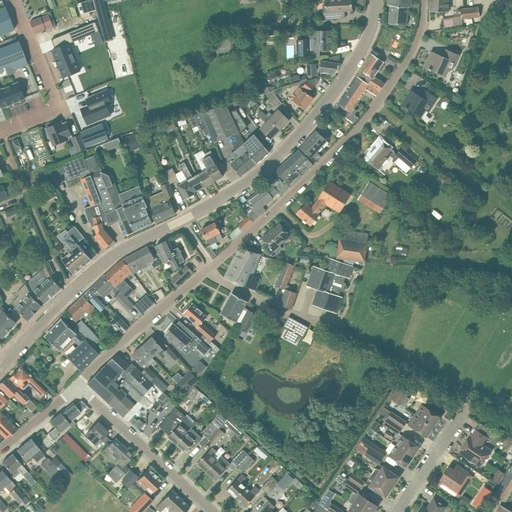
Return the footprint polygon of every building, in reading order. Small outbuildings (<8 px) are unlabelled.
[(351,0),(325,0),(326,5),(323,5),(324,19),(345,18),(345,11),(352,11),(351,0)] [(390,6),(389,23),(406,25),(408,8),(411,8),(411,0),(387,0),(388,5),(390,6)] [(428,0),(429,11),(440,11),(448,12),(448,0),(428,0)] [(461,9),(462,18),(480,16),(479,8),(461,9)] [(5,10),(0,12),(0,38),(14,33),(5,10)] [(53,27),(49,15),(31,22),(35,34),(53,27)] [(64,46),(53,50),(65,79),(81,72),(70,44),(81,40),(77,30),(60,36),(64,46)] [(314,32),(309,32),(309,38),(310,38),(310,50),(314,50),(322,49),(332,49),(331,31),(321,31),(314,32)] [(236,50),(233,33),(213,36),(216,54),(236,50)] [(296,39),(297,57),(311,56),(310,50),(310,38),(309,38),(296,39)] [(18,41),(0,47),(0,68),(11,64),(13,70),(27,64),(18,41)] [(425,67),(429,68),(445,76),(449,68),(452,69),(458,55),(447,50),(443,57),(431,52),(425,67)] [(371,53),(356,75),(379,91),(385,84),(374,76),(384,62),(371,53)] [(389,55),(386,60),(394,66),(398,61),(389,55)] [(307,70),(309,77),(318,76),(318,72),(335,74),(340,63),(322,60),(318,69),(317,69),(316,63),(307,65),(307,70)] [(299,75),(289,77),(292,85),(302,82),(299,75)] [(344,94),(357,103),(360,99),(362,100),(366,95),(364,93),(367,89),(376,95),(379,91),(356,75),(344,94)] [(293,101),(297,104),(304,110),(314,98),(309,94),(320,78),(317,77),(307,81),(304,86),(302,85),(296,93),(298,95),(293,101)] [(0,104),(1,107),(23,98),(17,83),(0,89),(0,104)] [(88,104),(80,107),(87,124),(110,115),(106,105),(110,103),(105,91),(88,98),(90,102),(87,103),(88,104)] [(272,91),(265,93),(276,108),(282,103),(272,91)] [(411,91),(402,104),(406,106),(424,118),(428,111),(429,111),(437,99),(426,91),(422,98),(411,91)] [(333,109),(353,123),(359,118),(354,115),(357,111),(354,108),(357,103),(344,94),(337,104),(333,109)] [(445,100),(455,107),(458,102),(448,95),(445,100)] [(208,127),(211,133),(215,142),(234,134),(239,132),(229,111),(226,104),(214,108),(202,113),(208,127)] [(237,109),(229,111),(239,132),(240,134),(249,126),(237,109)] [(200,130),(208,127),(202,113),(201,110),(187,116),(193,128),(198,126),(200,130)] [(269,112),(266,115),(269,119),(280,130),(289,121),(278,110),(273,115),(269,112)] [(260,128),(264,132),(271,139),(280,130),(269,119),(266,115),(261,111),(258,115),(265,123),(260,128)] [(176,127),(174,120),(163,123),(165,131),(176,127)] [(62,125),(61,122),(46,128),(53,145),(68,139),(67,137),(71,135),(66,123),(62,125)] [(160,123),(148,127),(149,132),(161,128),(160,123)] [(102,124),(80,133),(86,148),(108,139),(102,124)] [(316,130),(300,148),(316,162),(322,156),(317,151),(327,140),(316,130)] [(133,132),(121,135),(123,140),(135,137),(133,132)] [(248,153),(257,164),(270,152),(263,145),(255,133),(243,143),(249,153),(248,153)] [(85,149),(79,135),(72,138),(77,152),(85,149)] [(364,157),(378,169),(393,151),(379,139),(364,157)] [(230,163),(241,177),(257,164),(248,153),(249,153),(243,143),(239,147),(231,154),(235,159),(230,163)] [(395,155),(411,168),(417,161),(401,148),(395,155)] [(299,149),(287,160),(302,176),(314,165),(299,149)] [(202,151),(194,155),(201,167),(200,168),(203,172),(198,174),(204,187),(214,181),(203,160),(206,158),(202,151)] [(203,160),(214,181),(223,176),(218,167),(211,155),(206,158),(203,160)] [(280,179),(273,185),(282,194),(290,186),(291,186),(302,176),(287,160),(276,171),(285,181),(283,182),(280,179)] [(184,162),(179,165),(182,170),(194,192),(204,187),(197,174),(192,177),(184,162)] [(165,171),(169,182),(170,184),(175,182),(185,199),(195,193),(194,192),(182,170),(176,174),(172,168),(165,171)] [(89,169),(79,173),(81,179),(91,206),(86,208),(92,227),(94,227),(96,234),(94,236),(98,241),(105,248),(114,241),(104,229),(103,226),(108,225),(109,224),(105,213),(102,203),(99,196),(91,174),(89,169)] [(101,170),(91,174),(99,196),(102,203),(105,213),(109,224),(118,221),(124,236),(134,232),(134,231),(152,223),(149,214),(147,208),(142,194),(122,202),(111,175),(101,170)] [(296,213),(304,220),(311,226),(320,215),(318,214),(326,204),(339,212),(351,194),(329,181),(318,199),(311,208),(305,203),(296,213)] [(149,209),(155,222),(175,214),(168,198),(174,195),(170,184),(169,182),(161,186),(163,191),(146,198),(151,208),(149,209)] [(358,199),(367,204),(380,213),(391,196),(377,187),(369,182),(358,199)] [(246,200),(258,216),(265,211),(262,207),(273,199),(272,198),(278,193),(271,184),(265,188),(264,187),(246,200)] [(229,235),(233,240),(243,230),(252,222),(248,217),(229,235)] [(201,229),(209,246),(223,239),(215,222),(201,229)] [(267,243),(261,248),(268,255),(273,257),(282,248),(279,245),(290,235),(280,223),(269,234),(268,233),(262,238),(267,243)] [(74,274),(92,259),(77,242),(83,237),(74,226),(67,232),(70,236),(64,241),(70,249),(67,251),(69,253),(62,259),(74,274)] [(336,258),(365,262),(368,234),(340,230),(336,258)] [(157,245),(155,246),(163,263),(169,261),(173,270),(181,266),(179,263),(184,261),(178,248),(173,250),(168,240),(162,243),(160,242),(157,243),(157,245)] [(148,246),(123,260),(131,272),(133,274),(145,267),(145,265),(155,259),(152,255),(148,246)] [(213,258),(216,255),(209,246),(205,248),(212,258),(213,258)] [(261,255),(240,248),(225,277),(256,290),(260,277),(253,275),(261,255)] [(313,265),(306,285),(317,289),(312,305),(337,314),(343,297),(339,296),(341,290),(342,291),(348,288),(345,282),(344,282),(346,276),(349,278),(353,265),(336,260),(329,257),(325,269),(313,265)] [(42,269),(29,281),(33,290),(33,291),(38,296),(44,304),(61,288),(51,276),(53,273),(47,260),(40,264),(42,269)] [(123,260),(105,276),(116,287),(120,292),(121,292),(127,298),(134,291),(123,279),(131,272),(123,260)] [(286,289),(280,304),(292,309),(297,293),(291,291),(293,287),(288,285),(295,265),(285,261),(285,262),(276,286),(286,289)] [(178,274),(183,279),(192,271),(187,266),(178,274)] [(100,280),(91,289),(101,300),(102,299),(104,297),(106,295),(112,289),(114,291),(118,295),(115,298),(128,311),(133,306),(120,292),(116,287),(105,276),(100,280)] [(14,308),(27,320),(28,321),(42,306),(29,294),(30,293),(25,284),(16,293),(18,295),(12,303),(15,307),(14,308)] [(101,300),(91,289),(84,295),(91,302),(97,308),(101,312),(108,306),(102,299),(101,300)] [(220,314),(236,322),(239,324),(237,328),(247,333),(252,323),(257,314),(248,309),(247,310),(244,308),(248,301),(232,293),(220,314)] [(83,296),(66,312),(70,315),(67,318),(72,324),(75,321),(76,321),(86,311),(89,315),(96,309),(83,296)] [(200,339),(207,345),(216,335),(201,323),(207,316),(193,303),(183,313),(198,326),(196,328),(203,334),(200,339)] [(0,306),(0,335),(2,337),(16,323),(5,312),(6,310),(1,306),(0,306)] [(289,316),(283,327),(301,337),(302,338),(308,328),(308,327),(289,316)] [(67,356),(81,371),(100,354),(93,347),(75,329),(74,330),(62,319),(45,336),(60,351),(72,338),(79,345),(67,356)] [(106,319),(102,323),(108,328),(111,325),(106,319)] [(121,319),(115,324),(123,333),(129,327),(121,319)] [(76,328),(75,329),(93,347),(100,340),(81,320),(74,327),(76,328)] [(174,324),(165,335),(182,350),(189,342),(194,346),(205,356),(211,349),(207,345),(200,339),(187,327),(183,332),(175,325),(174,324)] [(152,337),(142,346),(152,356),(157,352),(163,358),(165,356),(172,363),(178,357),(176,356),(176,355),(169,348),(165,351),(152,337)] [(142,346),(132,354),(145,369),(149,365),(147,361),(152,356),(142,346)] [(117,354),(88,383),(106,400),(136,368),(122,352),(119,355),(117,354)] [(29,383),(33,387),(41,396),(46,391),(21,366),(15,372),(9,378),(21,391),(29,383)] [(148,367),(142,373),(152,382),(157,377),(148,367)] [(136,368),(106,400),(116,410),(126,400),(130,403),(135,398),(143,406),(147,409),(156,400),(156,401),(163,393),(152,382),(142,373),(136,368)] [(198,380),(192,373),(180,386),(188,394),(198,380)] [(157,377),(152,382),(158,388),(163,383),(157,377)] [(13,394),(31,412),(36,407),(28,398),(23,393),(22,394),(5,378),(0,383),(0,388),(9,398),(13,394)] [(398,384),(389,398),(400,404),(409,391),(398,384)] [(41,396),(33,387),(31,389),(40,397),(41,396)] [(0,391),(0,407),(8,399),(0,391)] [(193,402),(187,397),(178,406),(184,412),(193,402)] [(116,410),(128,421),(143,406),(135,398),(130,403),(126,400),(116,410)] [(60,413),(69,424),(72,427),(75,424),(72,419),(81,413),(73,403),(60,413)] [(422,404),(415,415),(433,427),(435,425),(437,424),(439,421),(439,418),(440,417),(422,404)] [(0,433),(5,439),(17,429),(0,412),(0,433)] [(387,418),(402,428),(406,422),(391,412),(387,418)] [(47,434),(53,441),(58,437),(57,435),(69,424),(60,413),(49,422),(54,428),(47,434)] [(205,414),(201,418),(208,424),(212,420),(205,414)] [(415,415),(408,425),(426,437),(428,435),(430,435),(432,431),(432,429),(433,427),(415,415)] [(220,428),(210,440),(214,444),(225,432),(230,427),(240,435),(243,431),(229,418),(220,428)] [(383,424),(398,434),(402,428),(387,418),(383,424)] [(168,436),(176,444),(187,433),(182,428),(186,424),(180,419),(172,428),(174,430),(168,436)] [(98,442),(102,445),(108,439),(105,435),(108,432),(97,422),(84,436),(95,446),(98,442)] [(219,427),(214,423),(204,434),(209,439),(219,427)] [(470,436),(459,452),(467,458),(480,467),(491,451),(483,445),(488,437),(492,431),(480,423),(476,429),(471,437),(470,436)] [(187,433),(176,444),(185,452),(191,445),(193,447),(201,438),(196,433),(192,437),(187,433)] [(402,435),(396,445),(413,457),(420,447),(402,435)] [(66,442),(62,437),(56,442),(60,447),(66,442)] [(105,448),(102,452),(113,462),(116,458),(124,450),(123,449),(124,447),(115,438),(108,445),(105,448)] [(360,443),(383,459),(387,453),(364,438),(360,443)] [(19,458),(24,464),(33,457),(36,462),(44,455),(31,439),(16,451),(21,457),(19,458)] [(356,449),(379,465),(383,459),(360,443),(356,449)] [(49,450),(53,454),(57,450),(53,445),(49,450)] [(389,455),(398,462),(406,467),(413,457),(396,445),(389,455)] [(107,475),(116,483),(120,478),(129,469),(124,465),(134,455),(124,447),(123,449),(124,450),(116,458),(113,462),(116,465),(107,475)] [(198,463),(206,471),(217,460),(213,457),(217,452),(212,447),(198,463)] [(232,461),(238,466),(248,455),(242,449),(232,461)] [(2,463),(8,471),(14,478),(20,472),(17,468),(21,464),(13,454),(2,463)] [(217,460),(206,471),(216,480),(222,473),(231,464),(221,455),(217,460)] [(244,472),(254,460),(248,455),(238,466),(244,472)] [(56,468),(55,466),(56,465),(68,479),(71,476),(54,457),(50,461),(47,458),(41,464),(50,473),(56,468)] [(350,458),(346,464),(352,468),(356,462),(350,458)] [(442,480),(439,486),(453,495),(468,473),(457,465),(453,470),(449,467),(441,479),(442,480)] [(511,465),(494,495),(502,500),(511,483),(511,465)] [(375,468),(372,473),(393,487),(399,477),(383,466),(380,470),(375,468)] [(148,469),(141,476),(136,481),(150,494),(162,482),(148,469)] [(0,471),(0,489),(4,486),(18,502),(24,497),(11,480),(10,481),(1,470),(0,471)] [(26,470),(22,474),(26,479),(30,476),(26,470)] [(504,474),(498,470),(492,480),(498,484),(504,474)] [(121,482),(128,488),(138,477),(131,471),(121,482)] [(288,473),(278,484),(285,490),(294,479),(288,473)] [(335,479),(357,494),(361,488),(348,480),(339,473),(335,479)] [(369,486),(377,492),(386,498),(393,487),(372,473),(369,478),(372,482),(369,486)] [(226,490),(236,498),(246,487),(242,483),(246,478),(241,474),(226,490)] [(348,480),(361,488),(365,482),(352,474),(348,480)] [(277,481),(272,476),(261,487),(267,492),(277,481)] [(488,482),(480,493),(487,497),(495,487),(488,482)] [(246,487),(236,498),(245,507),(260,491),(255,486),(250,491),(246,487)] [(160,511),(166,506),(170,510),(180,499),(171,490),(155,508),(159,511),(160,511)] [(132,511),(142,511),(148,506),(153,500),(144,492),(129,509),(132,511)] [(360,494),(353,504),(364,511),(375,511),(377,511),(375,510),(377,506),(360,494)] [(418,511),(442,511),(446,506),(434,498),(427,509),(422,506),(418,511)] [(180,499),(170,510),(171,511),(184,511),(189,507),(180,499)] [(319,502),(316,500),(311,507),(314,509),(319,502)] [(262,511),(278,511),(283,507),(282,506),(277,511),(272,511),(271,510),(274,506),(269,501),(261,510),(263,511),(262,511)]
